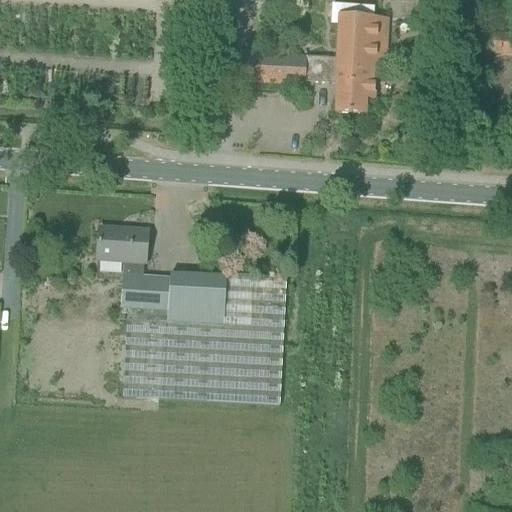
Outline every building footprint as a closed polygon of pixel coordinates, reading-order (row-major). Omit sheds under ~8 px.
[(335,62),(306,61),(305,85),(337,87),(336,116),(364,118),(364,101),(373,102),(377,20),(373,20),(373,11),(331,8),(330,27),(337,28),(335,62)] [(511,59),(511,36),(501,36),(500,59),(511,59)] [(306,61),(306,60),(216,55),(214,83),(305,88),(305,85),(306,61)] [(222,328),(224,282),(170,278),(169,284),(142,282),(143,267),(144,267),(147,235),(99,232),(97,264),(123,266),(120,311),(168,315),(168,326),(222,328)] [(120,402),(124,402),(278,411),(282,285),(224,282),(222,328),(168,326),(168,315),(120,311),(119,325),(125,325),(125,333),(120,402)]
